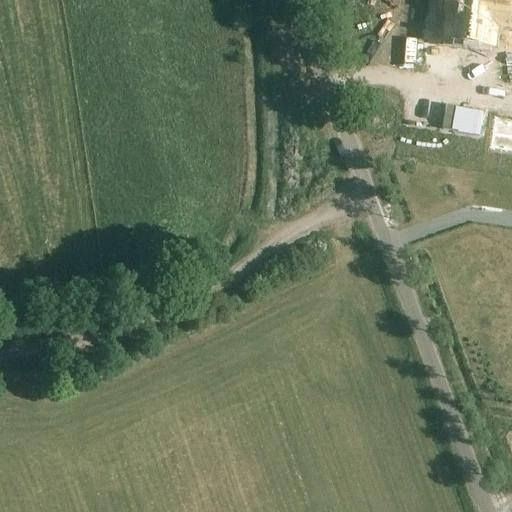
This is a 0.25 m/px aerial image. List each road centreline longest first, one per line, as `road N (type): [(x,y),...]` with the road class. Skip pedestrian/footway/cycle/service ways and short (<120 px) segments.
road 1 (unclassified): [(486,511),(297,0)]
road 2 (track): [(0,350),(144,326),(368,195)]
